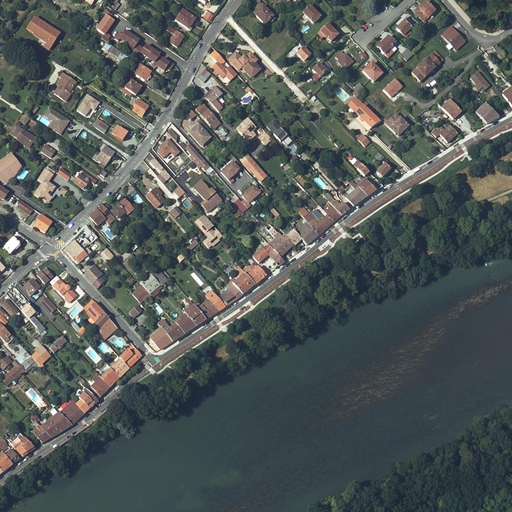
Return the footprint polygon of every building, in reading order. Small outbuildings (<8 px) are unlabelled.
[(119,0),(110,0),(113,2),(111,6),(114,8),(113,10),(117,12),(121,5),(118,3),(119,0)] [(420,8),(419,8),(415,12),(420,18),(422,17),(425,21),(435,12),(426,2),(422,6),(420,8)] [(272,23),(275,19),(263,6),(254,14),(265,25),(270,20),(272,23)] [(320,17),(310,7),(303,13),(313,24),(320,17)] [(193,24),(196,19),(182,10),(176,21),(188,28),(191,23),(193,24)] [(104,36),(101,40),(106,43),(111,36),(108,34),(107,33),(110,29),(112,25),(115,22),(111,19),(113,16),(106,11),(104,14),(106,16),(102,23),(96,31),(104,36)] [(209,22),(213,16),(208,12),(204,19),(209,22)] [(50,51),(61,35),(34,18),(24,33),(50,51)] [(287,29),(289,27),(280,18),(278,20),(287,29)] [(403,36),(408,32),(414,26),(407,19),(396,29),(403,36)] [(338,35),(327,25),(320,32),(331,42),(338,35)] [(185,37),(169,27),(167,31),(174,36),(169,43),(177,49),(185,37)] [(457,39),(459,37),(451,28),(442,36),(455,51),(463,45),(457,39)] [(170,64),(166,62),(162,59),(161,62),(158,59),(161,56),(146,46),(144,50),(137,45),(140,41),(125,31),(123,35),(119,33),(115,40),(118,42),(120,40),(123,42),(134,50),(132,52),(139,57),(140,54),(154,64),(153,67),(156,69),(157,67),(164,72),(166,70),(169,72),(174,65),(171,63),(170,64)] [(395,44),(389,37),(377,47),(388,58),(393,53),(390,49),(395,44)] [(505,57),(495,45),(492,47),(497,54),(502,60),(505,57)] [(122,54),(110,46),(109,47),(111,48),(108,52),(119,59),(122,54)] [(304,48),(297,54),(304,62),(311,56),(304,48)] [(406,62),(413,55),(407,49),(400,55),(406,62)] [(338,61),(337,62),(345,70),(353,62),(345,54),(344,55),(341,52),(335,58),(338,61)] [(242,60),(241,59),(236,53),(228,60),(238,70),(242,67),(243,66),(247,69),(245,71),(252,78),(261,69),(254,63),(257,60),(250,53),(245,58),(242,60)] [(230,81),(237,75),(218,54),(213,59),(217,64),(213,68),(216,71),(218,74),(222,79),(225,76),(230,81)] [(440,64),(431,55),(411,73),(420,83),(440,64)] [(142,66),(138,63),(132,73),(146,82),(152,73),(142,66)] [(319,64),(313,71),(320,78),(326,72),(319,64)] [(382,74),(373,65),(369,69),(368,67),(363,72),(374,83),(382,74)] [(204,83),(211,74),(207,72),(203,77),(201,75),(198,79),(204,83)] [(483,88),(487,83),(478,72),(470,79),(476,85),(480,90),(483,88)] [(71,86),(74,82),(63,75),(60,79),(61,79),(59,82),(57,85),(59,87),(54,94),(66,102),(70,95),(69,94),(71,91),(73,87),(71,86)] [(242,80),(237,75),(230,81),(229,82),(234,87),(242,80)] [(382,91),(391,100),(402,88),(394,79),(382,91)] [(130,80),(124,89),(135,96),(141,88),(130,80)] [(355,91),(359,95),(365,89),(360,84),(354,90),(355,91)] [(213,92),(206,98),(218,112),(222,108),(221,107),(216,101),(220,97),(223,95),(215,86),(211,90),(213,92)] [(511,107),(511,87),(509,90),(505,93),(502,95),(505,99),(511,107)] [(204,96),(206,98),(213,92),(211,90),(204,96)] [(84,96),(77,114),(87,118),(90,110),(95,113),(99,102),(84,96)] [(348,105),(372,129),(383,121),(384,121),(381,118),(378,120),(363,106),(361,108),(353,100),(348,105)] [(461,112),(450,100),(442,108),(453,120),(461,112)] [(133,112),(142,118),(148,107),(138,101),(134,107),(135,108),(133,112)] [(475,113),(486,125),(499,118),(491,110),(485,103),(475,113)] [(205,107),(199,113),(214,130),(220,125),(205,107)] [(48,108),(42,117),(51,123),(48,129),(61,136),(70,121),(48,108)] [(191,120),(196,115),(192,110),(187,115),(191,120)] [(24,115),(20,121),(25,124),(29,118),(24,115)] [(384,121),(383,121),(398,137),(408,126),(396,115),(392,118),(390,116),(384,121)] [(248,119),(241,125),(244,128),(245,128),(244,130),(243,129),(239,132),(248,142),(256,135),(253,132),(256,128),(248,119)] [(98,120),(93,127),(103,134),(108,127),(98,120)] [(209,129),(201,120),(197,124),(199,126),(196,128),(190,133),(202,146),(211,138),(205,133),(209,129)] [(281,124),(279,126),(274,121),(266,128),(285,149),(292,143),(287,137),(290,134),(281,124)] [(16,126),(10,133),(10,134),(14,137),(19,130),(19,129),(16,126)] [(128,134),(116,126),(111,134),(122,142),(128,134)] [(457,135),(450,127),(445,131),(441,127),(436,131),(435,130),(432,133),(436,138),(440,135),(447,144),(457,135)] [(23,132),(19,130),(14,137),(18,140),(29,147),(32,143),(33,144),(36,139),(24,131),(23,132)] [(265,146),(272,140),(265,133),(259,138),(265,146)] [(389,150),(374,134),(371,137),(387,153),(389,150)] [(51,144),(56,148),(59,142),(54,139),(51,144)] [(29,149),(33,144),(32,143),(29,147),(18,140),(17,141),(29,149)] [(165,152),(171,147),(167,142),(161,147),(165,152)] [(51,159),(55,152),(46,146),(42,153),(51,159)] [(205,169),(208,166),(190,146),(186,149),(190,153),(192,156),(191,157),(200,167),(202,166),(205,169)] [(90,157),(94,152),(87,147),(83,152),(90,157)] [(98,166),(103,169),(115,154),(106,147),(100,156),(97,154),(93,160),(96,162),(97,160),(101,163),(98,166)] [(0,195),(3,197),(6,192),(8,193),(9,192),(8,192),(2,187),(14,178),(21,167),(11,153),(0,161),(0,195)] [(240,160),(244,164),(250,159),(247,155),(240,160)] [(290,161),(296,167),(300,162),(294,156),(290,161)] [(156,161),(154,158),(149,162),(154,168),(155,167),(161,173),(165,170),(156,161)] [(250,159),(244,164),(250,171),(260,183),(267,177),(250,159)] [(382,178),(393,167),(385,160),(383,162),(385,164),(377,173),(382,178)] [(370,174),(358,161),(354,165),(357,169),(357,170),(364,178),(368,175),(369,175),(370,174)] [(232,163),(219,174),(230,186),(234,182),(232,179),(240,171),(232,163)] [(56,173),(48,168),(46,170),(54,176),(56,173)] [(58,171),(56,173),(68,182),(68,181),(69,180),(74,183),(74,184),(79,187),(84,190),(90,182),(94,185),(97,181),(83,172),(77,181),(59,168),(58,171)] [(46,170),(39,181),(44,184),(42,188),(41,187),(35,195),(47,203),(51,202),(54,198),(51,196),(56,188),(51,185),(50,185),(48,184),(54,176),(46,170)] [(165,170),(157,177),(163,183),(170,177),(165,170)] [(378,190),(383,187),(374,178),(371,181),(378,190)] [(349,183),(354,189),(356,188),(357,189),(358,188),(352,181),(349,183)] [(366,181),(358,188),(367,198),(371,194),(376,191),(366,181)] [(211,207),(220,199),(212,190),(210,191),(206,188),(207,187),(202,182),(194,189),(206,202),(202,205),(209,213),(213,209),(211,207)] [(129,196),(135,190),(131,186),(125,191),(129,196)] [(178,200),(185,195),(180,187),(173,192),(178,200)] [(60,191),(56,188),(51,196),(54,198),(59,192),(60,191)] [(68,192),(62,188),(61,190),(60,189),(60,191),(59,192),(65,196),(68,192)] [(146,197),(156,209),(164,202),(160,196),(161,195),(156,188),(146,197)] [(346,193),(345,194),(343,196),(347,200),(350,198),(352,200),(357,196),(362,201),(367,198),(358,188),(357,189),(356,188),(354,189),(355,190),(349,196),(346,193)] [(256,202),(258,203),(266,196),(262,191),(257,195),(257,194),(252,199),(255,203),(256,202)] [(332,206),(341,217),(349,210),(343,203),(340,206),(336,201),(335,202),(327,193),(323,196),(332,206)] [(357,196),(352,200),(356,205),(362,201),(357,196)] [(189,210),(194,205),(187,197),(182,202),(189,210)] [(222,201),(220,199),(211,207),(213,209),(222,201)] [(119,205),(126,213),(128,216),(128,215),(134,210),(125,201),(123,203),(120,200),(117,203),(119,205)] [(22,202),(18,208),(30,216),(34,210),(22,202)] [(248,210),(241,202),(237,205),(235,203),(232,205),(234,208),(241,215),(244,213),(248,210)] [(113,214),(118,220),(126,213),(119,205),(114,209),(116,211),(113,214)] [(108,223),(114,219),(103,206),(89,217),(98,227),(105,220),(108,223)] [(334,210),(328,216),(334,223),(341,217),(332,206),(331,207),(334,210)] [(177,207),(172,211),(177,217),(182,213),(177,207)] [(304,219),(319,236),(324,232),(320,228),(323,225),(320,222),(317,226),(309,218),(303,210),(299,214),(304,219)] [(204,214),(201,217),(203,220),(201,222),(204,226),(202,228),(207,233),(209,231),(212,236),(209,238),(204,243),(209,248),(223,237),(217,231),(216,229),(217,229),(209,220),(204,214)] [(313,215),(309,218),(317,226),(320,222),(313,215)] [(46,234),(53,224),(42,216),(35,226),(46,234)] [(320,228),(324,232),(334,223),(328,216),(320,222),(323,225),(320,228)] [(203,220),(201,217),(195,222),(209,238),(212,236),(209,231),(207,233),(202,228),(204,226),(201,222),(203,220)] [(301,240),(307,246),(319,236),(304,219),(302,221),(305,224),(304,225),(306,228),(301,232),(299,229),(295,232),(301,240)] [(266,229),(269,233),(273,237),(277,233),(270,225),(267,227),(266,229)] [(266,229),(264,227),(261,230),(266,236),(269,233),(266,229)] [(287,237),(294,245),(295,246),(301,240),(295,232),(294,231),(287,237)] [(89,234),(94,240),(97,238),(95,236),(91,232),(89,234)] [(273,237),(277,242),(282,238),(277,233),(273,237)] [(282,238),(277,242),(287,252),(294,245),(287,237),(285,235),(282,238)] [(18,243),(10,236),(3,243),(6,246),(4,248),(10,254),(18,247),(19,246),(19,245),(19,244),(18,243)] [(80,262),(87,256),(74,241),(65,250),(74,260),(76,259),(80,262)] [(277,242),(271,248),(280,258),(287,252),(277,242)] [(271,248),(269,245),(266,248),(265,247),(253,257),(260,264),(269,255),(279,267),(285,263),(280,258),(271,248)] [(113,257),(111,254),(103,261),(105,264),(113,257)] [(94,267),(84,276),(92,285),(100,277),(102,275),(94,267)] [(266,276),(258,267),(253,271),(261,280),(266,276)] [(163,270),(161,268),(158,270),(151,275),(161,286),(166,281),(159,273),(163,270)] [(242,295),(255,285),(247,276),(240,268),(235,272),(238,276),(230,281),(235,287),(242,295)] [(45,269),(37,276),(44,285),(52,277),(45,269)] [(261,280),(253,271),(247,276),(255,285),(261,280)] [(161,286),(151,275),(151,274),(144,280),(140,283),(141,285),(142,286),(150,295),(151,294),(157,289),(161,286)] [(97,290),(104,282),(100,277),(92,285),(97,290)] [(29,294),(28,295),(29,296),(39,288),(32,280),(23,288),(29,294)] [(67,287),(65,287),(59,280),(53,286),(62,296),(63,295),(65,298),(64,299),(68,303),(76,297),(70,290),(70,289),(69,287),(67,287)] [(145,298),(151,296),(150,295),(142,286),(137,290),(145,298)] [(235,287),(219,297),(220,299),(227,306),(239,298),(242,295),(235,287)] [(63,302),(52,290),(49,293),(60,304),(63,302)] [(137,290),(132,295),(139,303),(145,298),(137,290)] [(212,292),(205,296),(209,301),(219,312),(227,306),(220,299),(219,300),(212,292)] [(46,298),(40,304),(50,315),(57,309),(46,298)] [(7,300),(3,303),(14,315),(18,312),(7,300)] [(92,300),(84,309),(86,312),(87,311),(97,321),(104,314),(92,300)] [(197,310),(206,320),(219,312),(209,301),(197,310)] [(142,310),(137,305),(128,313),(133,319),(142,310)] [(37,328),(41,333),(45,329),(34,317),(33,318),(32,316),(35,314),(28,306),(22,312),(37,328)] [(194,306),(183,313),(185,315),(195,327),(206,320),(197,310),(194,306)] [(104,314),(97,321),(90,327),(95,333),(99,330),(109,319),(104,314)] [(176,325),(184,335),(195,327),(185,315),(182,317),(181,320),(175,324),(176,325)] [(157,324),(160,327),(172,342),(184,335),(176,325),(173,327),(174,328),(171,330),(165,323),(162,320),(157,324)] [(115,326),(113,323),(104,332),(107,335),(115,326)] [(11,341),(13,339),(0,324),(0,337),(7,345),(11,341)] [(172,342),(160,327),(159,328),(160,330),(150,339),(159,351),(172,342)] [(67,342),(62,337),(58,340),(63,345),(67,342)] [(58,340),(53,345),(58,350),(59,349),(60,350),(63,347),(62,346),(63,345),(58,340)] [(104,344),(100,346),(104,353),(108,351),(104,344)] [(58,350),(53,345),(52,346),(49,348),(54,354),(58,350)] [(96,364),(101,360),(90,347),(85,351),(96,364)] [(142,356),(135,349),(130,353),(137,361),(142,356)] [(121,360),(129,369),(137,361),(130,353),(128,350),(119,358),(121,360)] [(20,355),(15,359),(25,370),(32,365),(34,367),(37,364),(33,360),(27,353),(23,357),(20,355)] [(37,364),(39,366),(42,363),(36,356),(33,360),(37,364)] [(6,357),(0,362),(0,363),(4,368),(11,362),(6,357)] [(114,366),(110,369),(119,379),(129,369),(121,360),(121,361),(115,366),(114,366)] [(18,364),(16,367),(6,375),(5,374),(1,378),(2,379),(7,385),(23,370),(18,364)] [(110,369),(100,378),(110,389),(119,379),(110,369)] [(95,383),(90,387),(87,390),(95,398),(98,395),(100,398),(110,389),(100,378),(97,375),(92,380),(95,383)] [(95,398),(87,390),(87,391),(85,388),(83,389),(83,390),(85,392),(84,393),(94,404),(97,401),(95,398)] [(74,403),(84,414),(89,409),(79,399),(74,393),(72,395),(77,400),(74,403)] [(79,399),(89,409),(94,404),(84,393),(79,399)] [(60,413),(71,426),(84,414),(74,403),(72,402),(60,413)] [(59,434),(71,426),(60,413),(59,414),(49,422),(59,434)] [(31,418),(30,419),(33,423),(34,422),(36,423),(40,420),(35,414),(31,418)] [(50,439),(40,428),(36,423),(34,422),(33,423),(30,419),(27,421),(35,430),(32,432),(30,431),(28,432),(30,434),(25,438),(31,445),(38,440),(42,444),(50,439)] [(50,439),(59,434),(49,422),(40,428),(50,439)] [(9,443),(23,458),(35,449),(31,445),(25,438),(24,439),(23,437),(19,441),(16,437),(9,443)] [(7,452),(4,454),(13,465),(19,460),(11,451),(9,453),(8,452),(8,453),(7,452)] [(4,454),(2,453),(0,454),(0,470),(2,473),(13,465),(4,454)]
